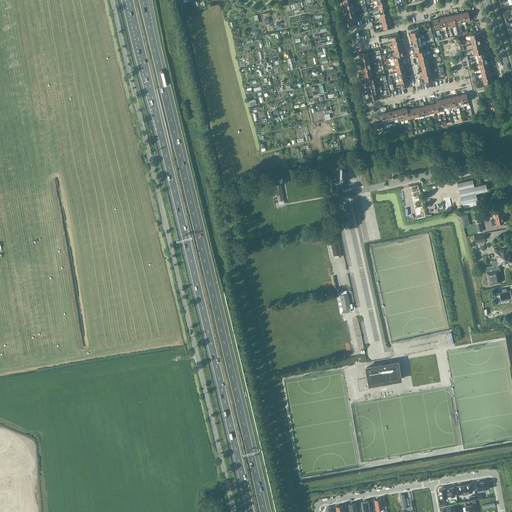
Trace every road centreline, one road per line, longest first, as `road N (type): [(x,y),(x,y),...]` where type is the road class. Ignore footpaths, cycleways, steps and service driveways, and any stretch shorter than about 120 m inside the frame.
road 1 (unclassified): [(233,511),(110,0)]
road 2 (motorway): [(263,511),(142,0)]
road 3 (motorway): [(129,0),(250,511)]
road 4 (unclassified): [(339,196),(475,164),(511,173)]
road 5 (residential): [(430,483),(319,503),(316,511)]
